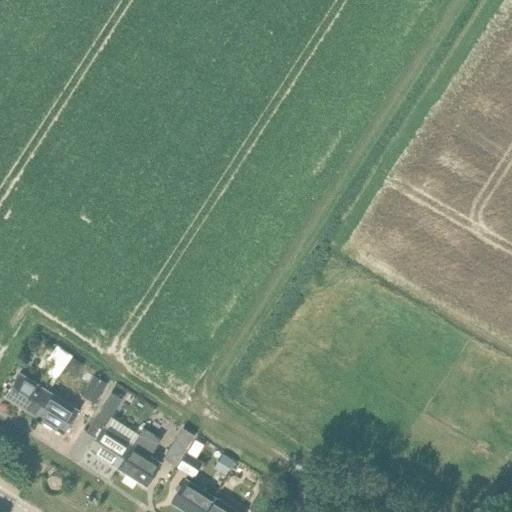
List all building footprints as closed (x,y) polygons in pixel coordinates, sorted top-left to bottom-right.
[(35,415),(50,391),(21,372),(6,396),(35,415)] [(94,375),(82,395),(96,403),(108,384),(94,375)] [(65,434),(80,410),(50,391),(35,415),(65,434)] [(97,416),(106,422),(107,423),(123,399),(112,392),(97,416)] [(118,468),(133,445),(103,426),(89,449),(118,468)] [(151,456),(161,440),(144,429),(133,445),(118,468),(148,487),(159,470),(163,464),(151,456)] [(174,443),(165,458),(176,465),(185,450),(174,443)] [(195,476),(203,464),(186,453),(178,465),(195,476)] [(178,491),(171,502),(187,511),(207,511),(216,498),(186,479),(182,486),(178,491)] [(258,494),(248,507),(253,511),(259,511),(275,492),(268,487),(261,496),(258,494)] [(238,511),(216,498),(207,511),(238,511)]
